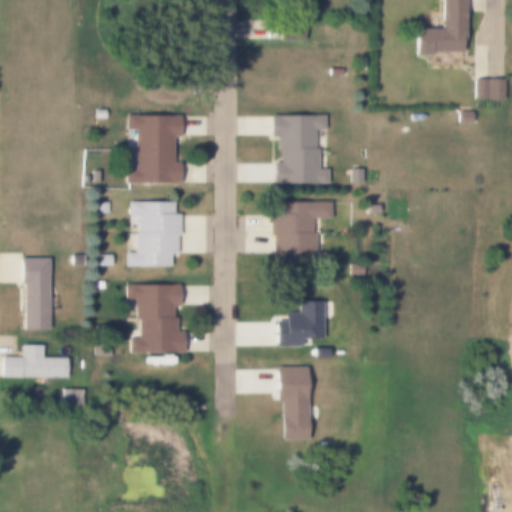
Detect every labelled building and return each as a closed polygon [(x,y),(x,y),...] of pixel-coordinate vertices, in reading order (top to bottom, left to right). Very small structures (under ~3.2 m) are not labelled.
[(459,33),(459,53),(412,53),(412,28),(438,28),(438,0),(462,0),(462,33),(459,33)] [(471,79),(499,79),(499,100),(471,100),(471,79)] [(92,110),(102,110),(102,118),(92,118),(92,110)] [(453,111),(467,111),(467,122),(453,122),(453,111)] [(176,114),(176,136),(170,136),(170,162),(176,162),(176,183),(123,183),(123,169),(131,169),(131,129),(123,129),(123,114),(176,114)] [(323,115),(323,129),(312,129),(312,149),(315,149),(315,169),(325,169),(325,184),(269,184),(269,163),(276,163),(276,138),(267,138),(267,115),(323,115)] [(347,168),(359,168),(359,182),(347,182),(347,168)] [(89,171),(98,171),(98,182),(89,182),(89,171)] [(126,201),(171,201),(171,215),(177,215),(177,233),(174,233),(174,253),(171,253),(171,265),(122,265),(122,253),(132,253),(132,233),(135,233),(135,215),(126,215),(126,201)] [(271,235),(269,235),(269,212),(274,212),(274,201),(328,201),(328,218),(309,218),(309,233),(313,233),(313,261),(271,261),(271,235)] [(96,202),(104,202),(104,213),(96,213),(96,202)] [(366,205),(376,205),(376,215),(366,215),(366,205)] [(68,255),(79,255),(79,265),(68,265),(68,255)] [(95,255),(108,255),(108,265),(95,265),(95,255)] [(16,258),(44,258),(44,329),(19,329),(19,283),(16,283),(16,258)] [(93,281),(101,281),(101,289),(93,289),(93,281)] [(175,284),(175,305),(168,305),(168,317),(173,317),(173,331),(179,331),(179,355),(126,355),(126,339),(135,339),(135,317),(132,317),(132,298),(123,298),(123,284),(175,284)] [(281,320),(281,312),(294,312),(294,301),(318,301),(318,338),(297,338),(297,346),(272,346),(272,320),(281,320)] [(39,357),(63,357),(63,377),(0,377),(0,357),(18,357),(18,345),(39,345),(39,357)] [(311,347),(325,347),(325,356),(311,356),(311,347)] [(302,367),(302,439),(277,439),(277,416),(279,416),(279,403),(273,403),(273,367),(302,367)] [(59,389),(80,389),(80,407),(59,407),(59,389)]
